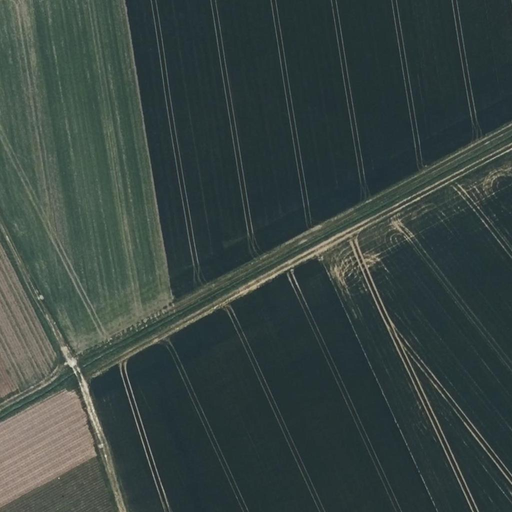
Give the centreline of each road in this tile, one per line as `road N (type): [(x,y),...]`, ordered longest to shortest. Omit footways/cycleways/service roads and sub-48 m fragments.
road 1 (track): [(0,405),(511,127)]
road 2 (track): [(511,148),(83,383)]
road 3 (track): [(0,217),(83,383),(123,511)]
